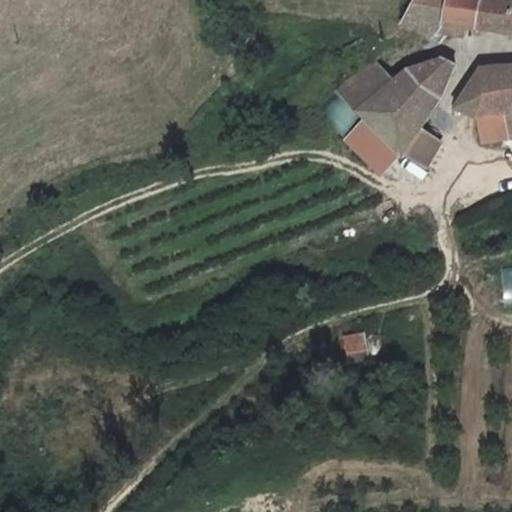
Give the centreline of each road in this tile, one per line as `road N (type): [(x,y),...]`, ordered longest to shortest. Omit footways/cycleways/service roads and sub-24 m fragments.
road 1 (track): [(105,511),(279,348),(445,284),(450,257),(442,213),(511,176)]
road 2 (track): [(0,268),(133,196),(293,154),(333,159),(442,213)]
